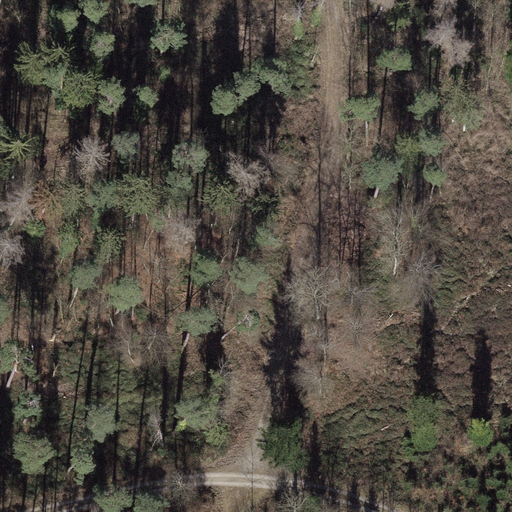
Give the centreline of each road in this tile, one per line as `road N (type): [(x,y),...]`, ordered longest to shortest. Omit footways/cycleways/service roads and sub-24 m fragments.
road 1 (track): [(336,0),(339,83),(314,245),(236,511)]
road 2 (track): [(374,511),(332,494),(245,483),(0,501)]
